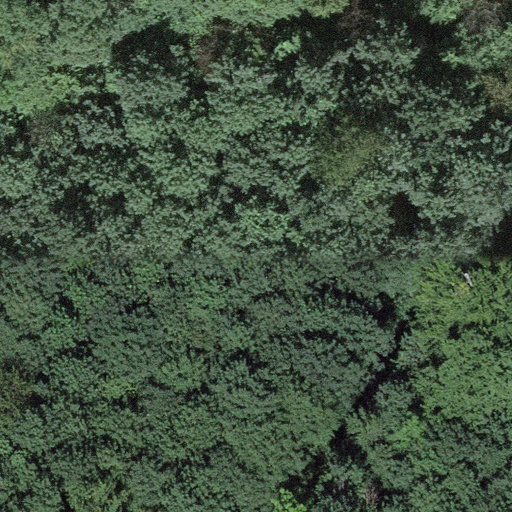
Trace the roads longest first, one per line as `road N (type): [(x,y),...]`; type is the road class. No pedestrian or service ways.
road 1 (track): [(511,193),(307,511)]
road 2 (track): [(0,56),(199,0)]
